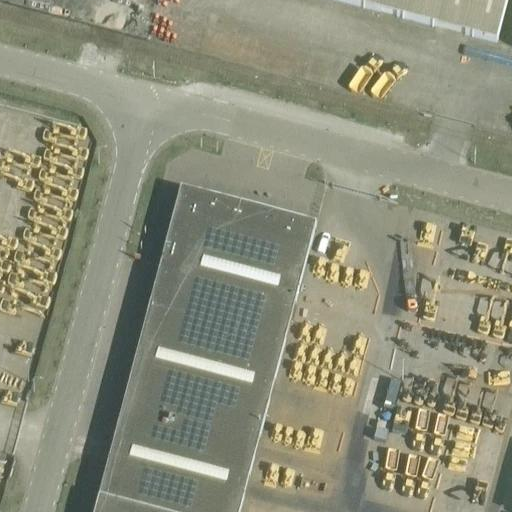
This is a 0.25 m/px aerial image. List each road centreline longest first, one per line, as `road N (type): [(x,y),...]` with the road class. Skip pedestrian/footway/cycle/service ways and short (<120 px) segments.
road 1 (unclassified): [(39,511),(147,103)]
road 2 (unclassified): [(511,199),(147,103)]
road 3 (unknown): [(355,158),(365,315),(345,471),(361,511)]
road 4 (unclassified): [(147,103),(0,62)]
